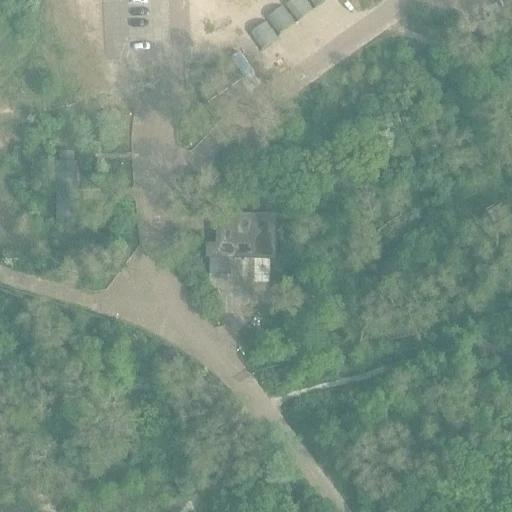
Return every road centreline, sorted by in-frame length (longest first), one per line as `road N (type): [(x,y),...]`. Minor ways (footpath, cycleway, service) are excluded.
road 1 (track): [(193,337),(169,298),(150,220),(235,124),(414,0)]
road 2 (track): [(331,511),(193,337)]
road 3 (track): [(193,337),(0,277)]
road 4 (track): [(176,0),(160,131)]
